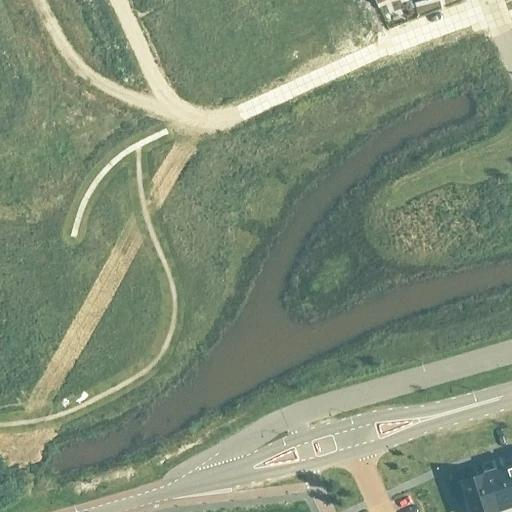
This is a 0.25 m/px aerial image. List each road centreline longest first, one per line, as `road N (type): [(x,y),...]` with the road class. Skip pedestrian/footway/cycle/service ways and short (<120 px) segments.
road 1 (residential): [(119,0),(183,122),(234,116),(491,2)]
road 2 (residential): [(349,440),(99,511)]
road 3 (residential): [(511,394),(349,440)]
